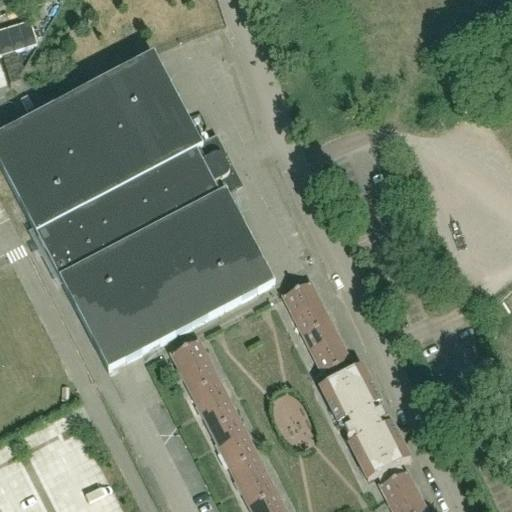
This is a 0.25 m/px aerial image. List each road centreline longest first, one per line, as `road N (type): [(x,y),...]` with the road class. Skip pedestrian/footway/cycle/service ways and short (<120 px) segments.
road 1 (unclassified): [(457,511),(276,132),(234,0)]
road 2 (unclassified): [(184,511),(125,396)]
